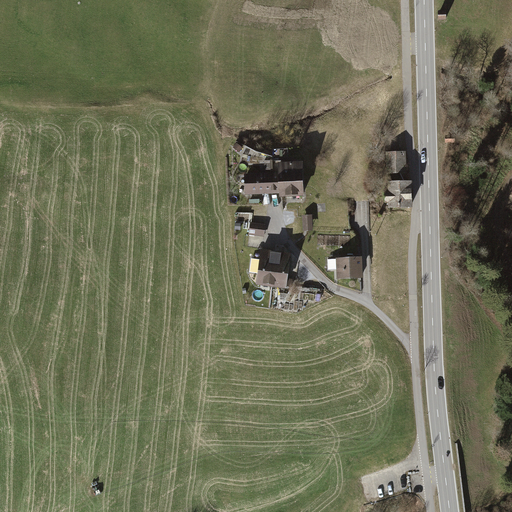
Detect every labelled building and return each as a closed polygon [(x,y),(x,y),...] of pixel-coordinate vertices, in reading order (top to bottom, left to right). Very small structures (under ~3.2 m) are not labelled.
[(405,151),(388,152),(388,174),(405,174),(405,151)] [(308,166),(282,167),(282,175),(247,176),(247,195),(261,195),(282,194),(282,199),(287,199),(300,198),(309,198),(308,166)] [(410,181),(388,181),(388,207),(410,207),(410,181)] [(267,226),(250,223),(248,235),(265,238),(267,226)] [(255,280),(255,283),(288,290),(294,259),(284,257),(265,253),(261,253),(259,261),(251,260),(248,278),(255,280)] [(338,272),(338,282),(361,281),(364,281),(363,260),(331,261),(331,272),(338,272)]
